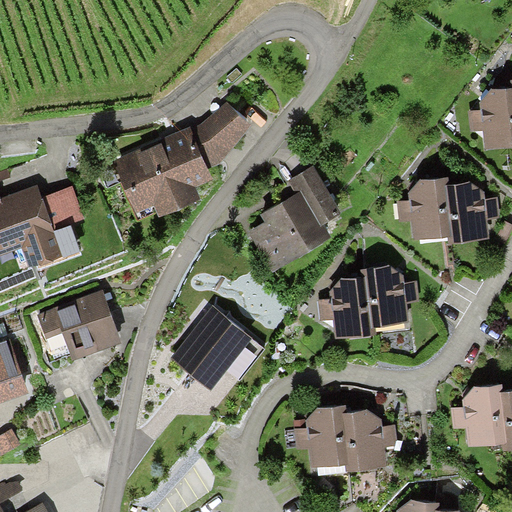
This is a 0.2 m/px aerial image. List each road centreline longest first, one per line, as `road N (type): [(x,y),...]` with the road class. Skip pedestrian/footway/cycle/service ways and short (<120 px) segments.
road 1 (residential): [(108,511),(142,329),(181,257),(333,44)]
road 2 (residential): [(511,248),(437,364),(399,377),(302,385),(265,414),(250,452),(254,511)]
road 3 (residential): [(0,133),(138,120),(166,108),(274,20),(295,19),(333,44)]
